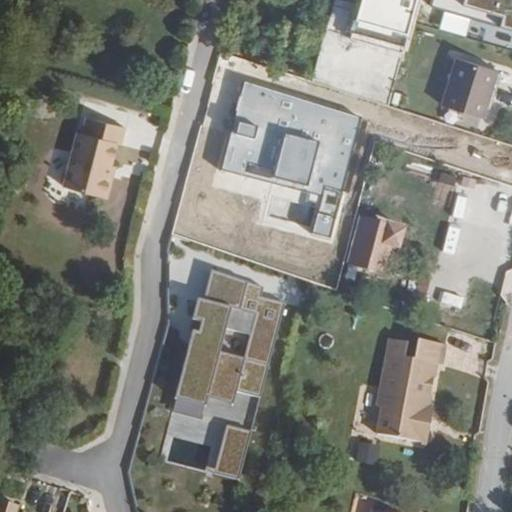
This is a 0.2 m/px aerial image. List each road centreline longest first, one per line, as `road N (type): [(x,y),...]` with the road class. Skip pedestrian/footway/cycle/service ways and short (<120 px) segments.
road 1 (residential): [(115,476),(158,324),(159,236),(224,0)]
road 2 (residential): [(489,511),(511,375)]
